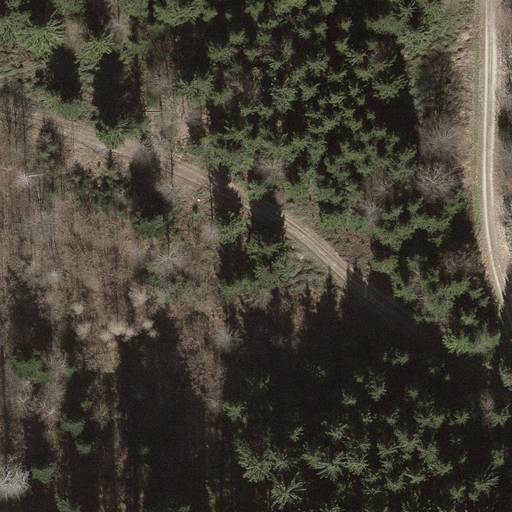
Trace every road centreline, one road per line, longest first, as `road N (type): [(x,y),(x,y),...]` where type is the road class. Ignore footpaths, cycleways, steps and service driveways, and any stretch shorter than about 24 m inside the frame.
road 1 (track): [(0,112),(145,158),(248,203),(301,236),(379,304),(511,388)]
road 2 (track): [(491,0),(491,221),(511,313)]
